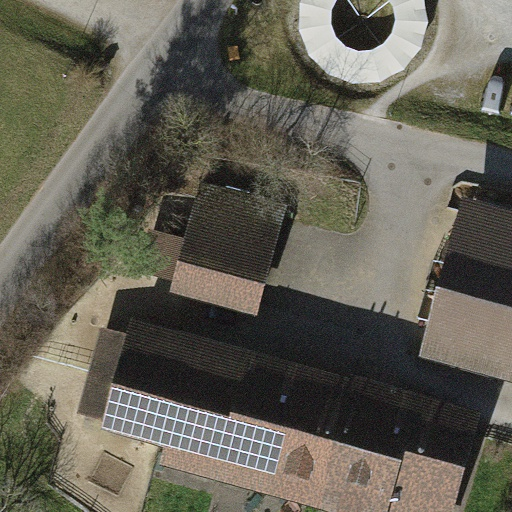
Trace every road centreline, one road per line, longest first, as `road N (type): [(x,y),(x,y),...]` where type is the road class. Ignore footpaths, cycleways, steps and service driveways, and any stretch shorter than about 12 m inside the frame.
road 1 (track): [(159,73),(408,153),(511,174)]
road 2 (unclassified): [(212,0),(0,294)]
